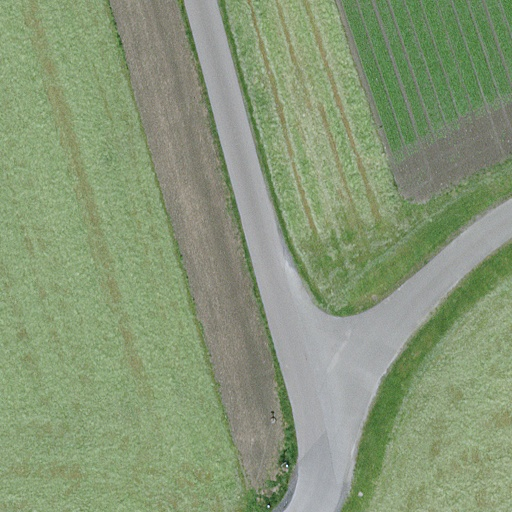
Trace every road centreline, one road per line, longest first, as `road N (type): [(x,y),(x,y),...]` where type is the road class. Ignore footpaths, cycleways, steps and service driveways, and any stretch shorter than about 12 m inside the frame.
road 1 (unclassified): [(313,394),(201,0)]
road 2 (unclassified): [(511,220),(488,230),(313,394)]
road 3 (unclassified): [(298,511),(321,482),(313,394)]
